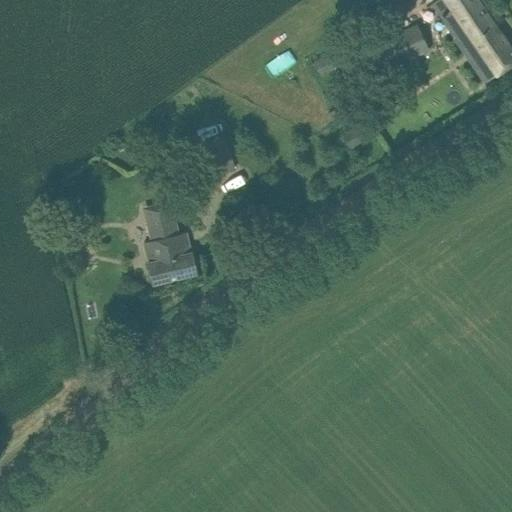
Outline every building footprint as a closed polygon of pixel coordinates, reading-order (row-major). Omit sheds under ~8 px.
[(436,0),(431,4),(455,39),(485,82),(511,63),(511,49),(496,26),(504,20),(489,0),(436,0)] [(430,49),(418,24),(359,52),(372,78),(430,49)] [(314,61),(322,76),(343,64),(335,49),(314,61)] [(353,61),(342,66),(357,92),(367,86),(353,61)] [(328,110),(337,123),(365,105),(357,92),(328,110)] [(341,134),(350,147),(372,132),(364,119),(341,134)] [(224,132),(204,138),(214,175),(235,169),(224,132)] [(180,233),(172,199),(141,206),(150,241),(142,243),(151,283),(197,272),(187,231),(180,233)]
